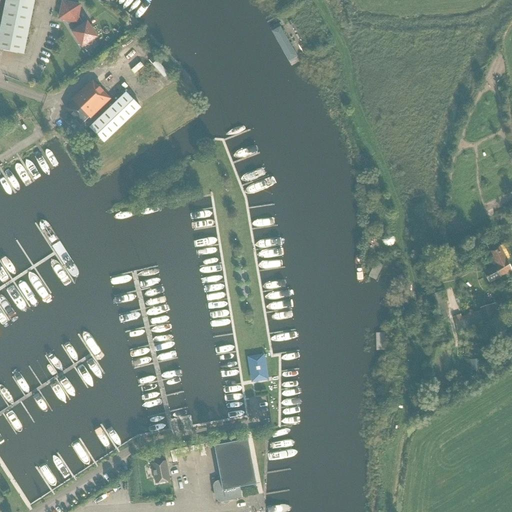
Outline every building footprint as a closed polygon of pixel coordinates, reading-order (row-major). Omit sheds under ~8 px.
[(0,0),(0,49),(24,55),(34,0),(6,0),(0,30),(0,0)] [(84,25),(78,15),(80,6),(63,2),(60,19),(65,20),(73,33),(84,25)] [(303,63),(279,21),(268,27),(292,70),(303,63)] [(84,25),(73,33),(82,47),(96,37),(87,23),(84,25)] [(73,101),(65,109),(71,116),(81,125),(89,118),(90,119),(111,99),(98,85),(97,86),(92,80),(72,100),(73,101)] [(94,123),(89,128),(103,143),(140,108),(138,106),(126,93),(115,104),(94,123)] [(511,273),(510,271),(511,270),(511,269),(500,246),(489,251),(496,265),(495,266),(495,267),(484,273),(489,283),(510,271),(511,274),(511,273)] [(383,265),(376,262),(369,278),(376,281),(383,265)] [(485,323),(494,320),(489,305),(480,308),(485,323)] [(479,312),(461,318),(460,315),(452,317),(457,331),(482,323),(479,312)] [(251,383),(268,380),(264,354),(247,357),(251,383)] [(471,371),(480,370),(479,360),(470,360),(471,371)] [(219,502),(221,502),(239,498),(237,488),(256,485),(248,440),(214,446),(221,481),(218,482),(216,483),(214,484),(214,486),(214,488),(215,497),(216,499),(218,501),(219,502)] [(168,466),(174,465),(172,453),(166,454),(168,466)] [(156,484),(170,481),(165,455),(160,456),(162,463),(152,464),(156,484)]
